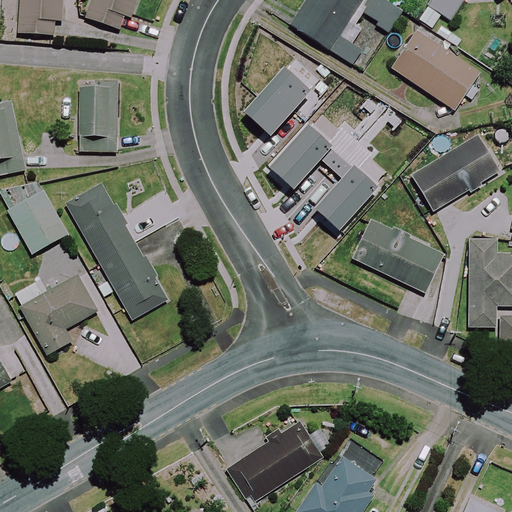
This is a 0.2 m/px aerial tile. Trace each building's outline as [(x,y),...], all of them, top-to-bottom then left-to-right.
[(18,0),(16,35),(52,37),(53,23),(59,23),(60,0),(18,0)] [(87,0),(80,18),(118,32),(124,17),(129,19),(136,0),(87,0)] [(387,35),(389,32),(402,13),(381,0),(309,0),(291,28),(351,67),(361,51),(351,45),(362,29),(355,25),(362,14),(378,25),(376,28),(387,35)] [(464,0),(431,0),(427,7),(450,22),(464,0)] [(478,75),(415,34),(391,71),(454,112),(478,75)] [(119,93),(81,91),(79,153),(117,154),(119,93)] [(337,150),(350,144),(343,130),(370,117),(364,104),(337,116),(330,100),(317,106),(311,94),(268,113),(285,150),(289,149),(299,171),(294,173),(312,214),(325,208),(332,224),(364,209),(337,150)] [(0,177),(25,172),(10,105),(0,107),(0,177)] [(497,173),(477,140),(413,178),(433,212),(497,173)] [(169,301),(102,185),(66,206),(133,321),(169,301)] [(66,238),(44,193),(8,211),(31,256),(66,238)] [(441,257),(370,224),(352,261),(424,295),(441,257)] [(511,257),(495,257),(496,242),(469,241),(465,328),(496,330),(495,359),(511,359),(511,257)] [(95,314),(76,279),(47,295),(40,282),(15,295),(48,356),(70,344),(63,332),(95,314)] [(0,389),(9,384),(0,367),(0,389)] [(310,434),(301,440),(294,429),(229,471),(251,505),(325,457),(310,434)] [(362,511),(380,487),(341,461),(321,490),(316,486),(298,511),(362,511)] [(493,511),(494,511),(471,501),(466,511),(493,511)]
